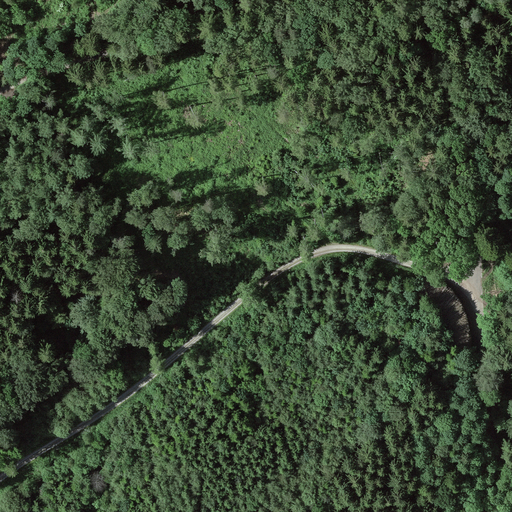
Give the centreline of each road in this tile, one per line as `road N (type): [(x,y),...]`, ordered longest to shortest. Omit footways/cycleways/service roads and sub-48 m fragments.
road 1 (track): [(511,472),(489,426),(475,280),(335,248),(283,266),(112,405),(0,480)]
road 2 (track): [(475,280),(477,171),(454,81),(415,33),(382,16),(316,10),(190,32),(62,62),(0,87)]
